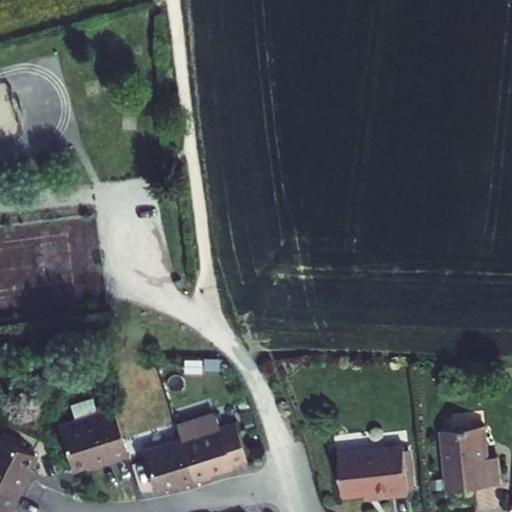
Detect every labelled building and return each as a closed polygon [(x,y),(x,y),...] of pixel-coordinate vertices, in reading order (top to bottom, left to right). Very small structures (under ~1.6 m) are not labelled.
[(97,414),(43,429),(53,468),(75,462),(79,466),(108,457),(97,414)] [(164,442),(123,451),(134,490),(156,484),(159,490),(191,483),(190,475),(227,465),(217,428),(203,431),(200,417),(160,427),(164,442)] [(470,425),(425,428),(430,488),(483,483),(480,456),(471,455),(470,425)] [(0,443),(0,493),(9,478),(6,475),(18,452),(0,443)] [(385,444),(321,450),(325,493),(354,491),(355,497),(390,492),(385,444)]
